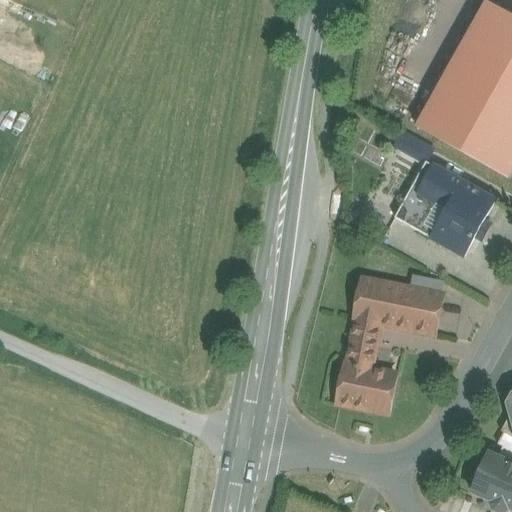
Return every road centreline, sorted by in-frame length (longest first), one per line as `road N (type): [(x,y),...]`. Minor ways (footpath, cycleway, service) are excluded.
road 1 (secondary): [(243,444),(321,0)]
road 2 (residential): [(243,444),(0,338)]
road 3 (residential): [(390,468),(436,440),(511,313)]
road 4 (residential): [(243,444),(390,468)]
